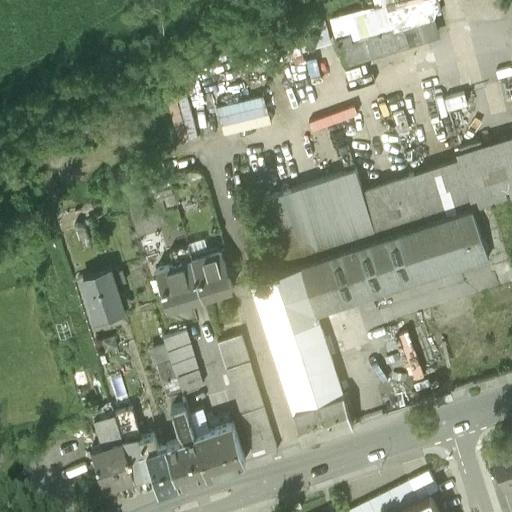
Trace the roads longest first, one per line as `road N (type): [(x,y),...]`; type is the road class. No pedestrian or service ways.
road 1 (secondary): [(179,511),(459,422)]
road 2 (unknown): [(397,442),(365,366),(368,329),(486,272)]
